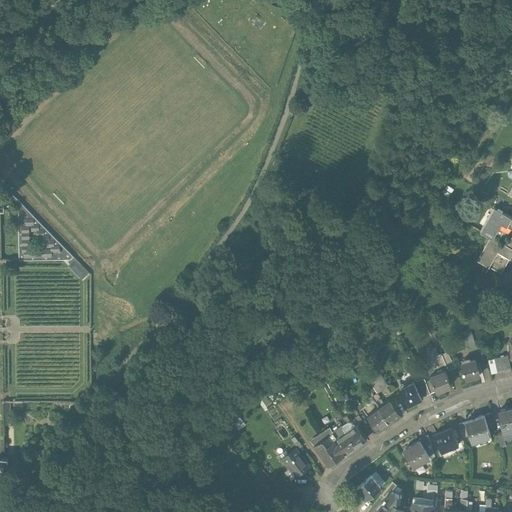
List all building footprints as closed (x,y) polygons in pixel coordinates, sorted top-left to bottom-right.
[(310,96),(303,93),(299,103),(307,106),(310,96)] [(0,210),(4,211),(4,199),(8,199),(18,210),(19,259),(68,259),(71,259),(74,256),(12,193),(11,192),(0,192),(0,210)] [(511,224),(494,214),(480,238),(490,244),(492,245),(501,230),(511,236),(511,224)] [(511,261),(511,256),(504,252),(492,245),(490,244),(477,268),(500,281),(511,261)] [(82,280),(89,272),(76,259),(68,266),(82,280)] [(470,337),(462,340),(468,355),(476,352),(470,337)] [(511,343),(509,344),(511,362),(490,365),(492,380),(511,375),(511,368),(511,367),(511,366),(511,343)] [(454,371),(446,358),(441,360),(446,374),(447,374),(448,376),(455,373),(454,371)] [(423,366),(429,380),(443,374),(444,375),(446,374),(441,360),(440,359),(423,366)] [(475,365),(460,369),(462,377),(464,377),(465,384),(478,380),(475,365)] [(443,374),(429,380),(430,384),(435,395),(436,398),(445,394),(444,392),(450,390),(444,375),(443,374)] [(376,396),(387,389),(380,379),(369,386),(376,396)] [(413,388),(420,402),(431,397),(426,386),(425,383),(413,388)] [(279,384),(258,394),(265,407),(285,397),(279,384)] [(435,395),(430,384),(426,386),(431,397),(435,395)] [(413,388),(413,387),(400,393),(407,409),(420,403),(420,402),(413,388)] [(390,404),(379,412),(388,426),(400,418),(390,404)] [(388,426),(379,412),(367,420),(377,434),(388,426)] [(511,412),(498,415),(502,435),(504,442),(505,442),(511,440),(511,434),(511,430),(511,412)] [(484,419),(465,426),(471,444),(490,438),(484,419)] [(339,422),(331,427),(334,432),(339,439),(346,434),(344,432),(342,428),(339,422)] [(347,424),(342,428),(346,434),(352,430),(347,424)] [(352,430),(346,434),(355,448),(366,441),(357,427),(352,430)] [(313,446),(329,467),(344,457),(344,456),(355,448),(346,434),(339,439),(334,432),(332,433),(330,428),(317,437),(320,441),(313,446)] [(458,446),(451,429),(433,437),(441,454),(458,446)] [(506,447),(505,442),(504,442),(502,435),(497,436),(500,448),(506,447)] [(420,444),(403,454),(412,470),(429,461),(420,444)] [(309,467),(295,448),(281,458),(295,477),(309,467)] [(0,471),(1,471),(8,471),(8,458),(0,457),(0,471)] [(371,477),(357,489),(366,500),(380,488),(371,477)] [(392,493),(393,493),(398,487),(393,483),(381,496),(386,500),(392,493)] [(386,500),(376,511),(400,511),(401,510),(400,509),(402,498),(393,493),(392,493),(386,500)] [(443,510),(442,511),(451,511),(452,500),(445,499),(445,510),(443,510)] [(432,511),(433,502),(413,501),(412,511),(432,511)]
